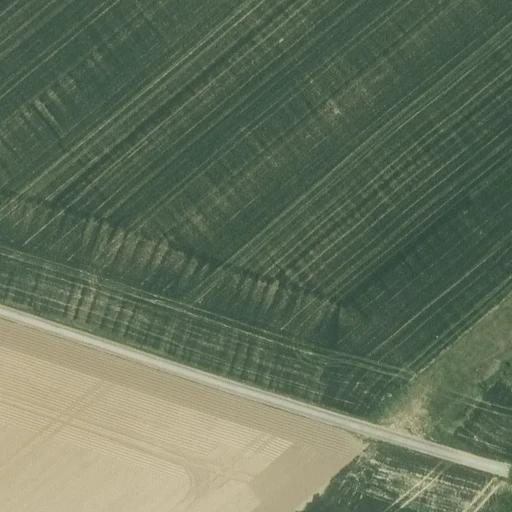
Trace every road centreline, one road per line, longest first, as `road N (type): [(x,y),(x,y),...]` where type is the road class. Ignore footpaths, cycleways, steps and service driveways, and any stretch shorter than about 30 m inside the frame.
road 1 (track): [(0,318),(511,479)]
road 2 (track): [(383,439),(511,331)]
